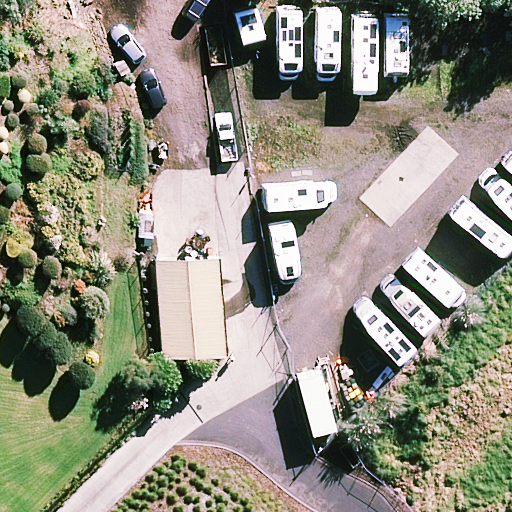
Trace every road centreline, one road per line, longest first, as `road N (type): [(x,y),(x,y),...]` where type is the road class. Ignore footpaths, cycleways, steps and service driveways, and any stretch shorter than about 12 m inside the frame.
road 1 (residential): [(388,511),(382,496),(197,411)]
road 2 (residential): [(92,511),(197,411)]
